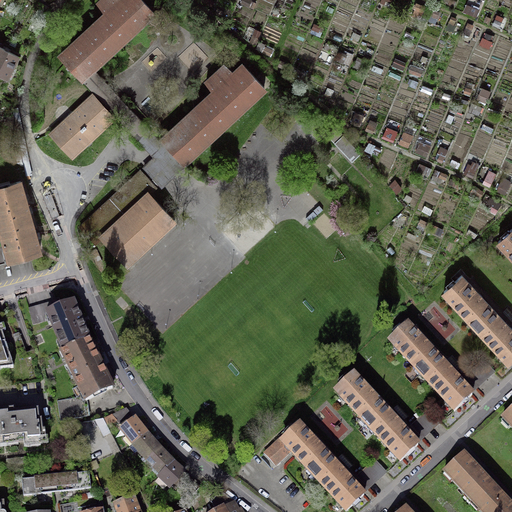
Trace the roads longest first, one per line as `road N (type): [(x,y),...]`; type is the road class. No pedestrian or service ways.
road 1 (residential): [(258,511),(157,421),(100,324)]
road 2 (residential): [(377,511),(511,387)]
